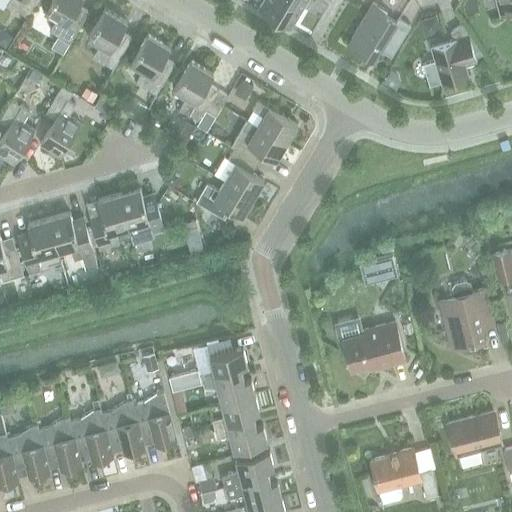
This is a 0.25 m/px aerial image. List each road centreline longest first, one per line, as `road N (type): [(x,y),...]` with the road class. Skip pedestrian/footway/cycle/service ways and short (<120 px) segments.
road 1 (residential): [(303,428),(261,256),(347,107)]
road 2 (residential): [(303,428),(511,376)]
road 3 (residential): [(347,107),(175,0)]
road 4 (residential): [(186,511),(181,494),(153,479),(25,511)]
road 5 (residential): [(0,198),(137,160),(157,129)]
road 6 (residential): [(511,114),(428,134),(347,107)]
